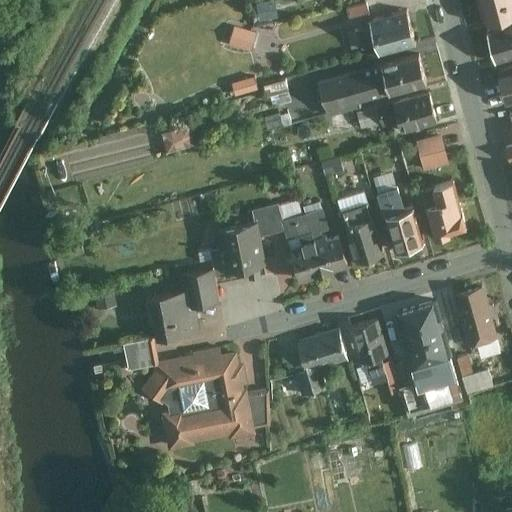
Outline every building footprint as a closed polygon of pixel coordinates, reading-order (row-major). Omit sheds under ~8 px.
[(511,0),(480,0),(487,24),(511,16),(511,0)] [(365,4),(346,9),(348,18),(367,13),(365,4)] [(417,45),(407,12),(369,22),(371,30),(358,33),(362,47),(375,45),(379,56),(417,45)] [(233,26),(228,43),(251,49),(255,33),(233,26)] [(511,26),(488,34),(497,64),(511,59),(511,26)] [(426,85),(419,56),(319,83),(328,117),(360,108),(359,104),(426,85)] [(511,67),(498,72),(506,107),(511,104),(511,67)] [(231,83),(234,94),(256,88),(253,77),(231,83)] [(438,124),(429,94),(360,112),(364,128),(380,123),(381,127),(397,123),(401,136),(438,124)] [(162,133),(167,151),(192,144),(187,127),(162,133)] [(449,164),(441,135),(417,142),(425,170),(449,164)] [(321,162),(325,175),(343,169),(339,157),(321,162)] [(466,230),(453,182),(421,191),(434,243),(451,239),(450,236),(466,230)] [(398,189),(377,195),(394,255),(423,245),(412,210),(404,212),(398,189)] [(285,230),(282,221),(277,204),(253,211),(256,224),(260,237),(285,230)] [(383,257),(368,204),(340,212),(356,265),(383,257)] [(322,209),(304,215),(323,276),(348,269),(338,237),(326,240),(325,235),(323,236),(321,232),(328,230),(322,209)] [(299,283),(323,276),(304,215),(282,221),(285,230),(288,240),(298,237),(302,248),(289,251),(299,283)] [(260,237),(256,224),(217,230),(220,249),(225,272),(225,275),(265,268),(260,237)] [(214,274),(225,272),(220,249),(210,251),(213,267),(214,274)] [(182,291),(148,298),(156,340),(201,332),(196,308),(219,303),(214,274),(213,267),(178,273),(182,291)] [(93,291),(97,309),(115,304),(111,287),(93,291)] [(497,339),(483,287),(453,295),(468,347),(497,339)] [(462,398),(435,302),(394,314),(415,384),(402,389),(408,413),(462,398)] [(388,357),(378,319),(349,327),(359,365),(365,363),(372,385),(387,381),(381,359),(388,357)] [(348,360),(339,331),(297,344),(306,372),(295,375),(301,397),(326,389),(320,370),(348,360)] [(156,340),(122,346),(126,371),(152,366),(160,365),(156,340)] [(194,357),(160,365),(152,366),(154,371),(141,387),(167,406),(168,411),(161,412),(168,451),(195,445),(194,443),(229,436),(230,440),(255,435),(254,429),(270,426),(269,391),(248,395),(247,389),(244,390),(243,385),(247,384),(243,363),(239,364),(237,351),(221,355),(219,349),(193,353),(194,357)] [(469,391),(497,388),(495,370),(467,372),(469,391)]
